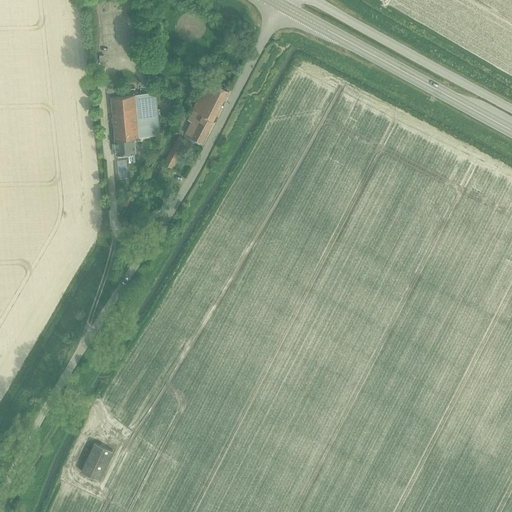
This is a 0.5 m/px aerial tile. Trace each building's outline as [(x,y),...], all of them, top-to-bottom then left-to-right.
[(192,122),(186,134),(191,136),(190,138),(202,144),(229,91),(208,80),(193,109),(194,110),(188,120),(192,122)] [(111,89),(114,124),(158,120),(156,92),(122,95),(121,88),(111,89)] [(185,90),(179,94),(182,99),(188,94),(185,90)] [(114,124),(116,155),(135,153),(134,137),(160,135),(158,120),(114,124)] [(176,125),(172,133),(175,135),(178,133),(180,130),(179,127),(176,125)] [(172,168),(187,141),(179,137),(164,163),(172,168)] [(127,193),(121,203),(126,206),(132,196),(127,193)] [(100,480),(113,451),(95,443),(81,472),(100,480)]
